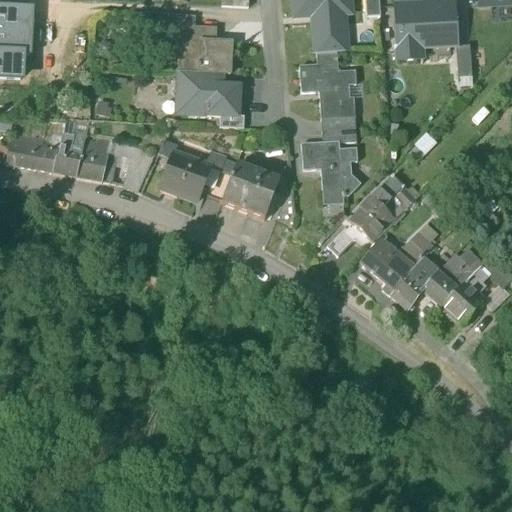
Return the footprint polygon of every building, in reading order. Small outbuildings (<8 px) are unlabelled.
[(293,0),(296,25),(314,24),(316,61),(335,60),(333,28),(342,27),(341,13),(349,12),(347,0),(293,0)] [(378,0),(364,0),(366,21),(380,20),(378,0)] [(511,0),(476,0),(477,12),(511,10),(511,0)] [(62,27),(61,1),(39,2),(39,28),(62,27)] [(247,3),(232,2),(232,12),(247,13),(247,3)] [(456,7),(393,11),(397,68),(422,66),(422,53),(458,51),(456,7)] [(0,60),(20,62),(28,62),(30,15),(0,13),(0,60)] [(194,21),(163,20),(162,34),(169,34),(193,35),(194,34),(194,21)] [(230,49),(210,48),(211,35),(194,34),(193,35),(169,34),(167,66),(183,66),(182,79),(218,81),(228,81),(230,49)] [(469,51),(456,52),(458,84),(472,83),(469,51)] [(0,85),(19,87),(20,62),(0,60),(0,85)] [(335,60),(316,61),(317,74),(299,75),(301,102),(319,101),(321,130),(340,129),(339,109),(348,108),(347,93),(354,92),(353,80),(337,81),(335,60)] [(239,94),(217,93),(218,81),(182,79),(177,79),(175,111),(191,111),(190,125),(218,126),(237,127),(237,125),(239,94)] [(237,127),(218,126),(217,139),(242,140),(243,125),(237,125),(237,127)] [(340,129),(321,130),(322,141),(345,140),(344,128),(340,129)] [(11,142),(0,140),(0,159),(7,161),(11,142)] [(64,145),(44,140),(42,148),(40,156),(60,160),(62,151),(64,145)] [(345,140),(322,141),(322,153),(338,152),(346,152),(345,140)] [(42,148),(11,141),(11,142),(7,161),(5,173),(35,178),(40,156),(42,148)] [(96,155),(82,152),(81,156),(82,156),(81,162),(75,186),(100,191),(101,190),(107,161),(106,161),(109,150),(97,149),(96,155)] [(140,160),(123,153),(109,150),(106,161),(107,161),(116,163),(130,166),(127,174),(144,182),(150,167),(139,163),(140,160)] [(60,160),(58,167),(54,166),(51,181),(75,186),(81,162),(71,160),(72,155),(62,151),(60,160)] [(322,153),(301,154),(303,182),(321,180),(323,210),(343,209),(341,188),(350,188),(350,186),(349,173),(356,172),(355,158),(338,159),(338,152),(322,153)] [(60,160),(40,156),(35,178),(51,181),(54,166),(58,167),(60,160)] [(107,161),(101,190),(110,192),(116,163),(107,161)] [(208,177),(173,163),(159,200),(195,213),(198,203),(208,178),(208,177)] [(144,182),(127,174),(126,180),(122,195),(135,201),(144,182)] [(278,193),(235,174),(230,186),(220,212),(263,230),(278,193)] [(230,186),(208,178),(198,203),(220,212),(230,186)] [(391,185),(349,230),(360,241),(372,252),(395,229),(388,222),(391,219),(393,221),(399,214),(404,219),(414,208),(391,185)] [(350,188),(341,188),(343,209),(348,208),(360,194),(350,186),(350,188)] [(343,236),(326,255),(337,265),(355,246),(343,236)] [(372,252),(360,241),(355,246),(367,258),(372,252)] [(430,255),(415,241),(405,252),(416,262),(420,265),(430,255)] [(412,275),(380,251),(361,272),(385,293),(381,298),(389,304),(405,284),(412,275)] [(458,266),(454,263),(436,280),(456,298),(463,291),(478,275),(481,273),(465,258),(458,266)] [(511,285),(489,264),(481,273),(478,275),(486,283),(498,294),(501,296),(511,285)] [(412,275),(405,284),(422,300),(436,280),(420,265),(417,269),(412,275)] [(478,275),(463,291),(468,296),(476,288),(479,291),(486,283),(478,275)] [(456,298),(436,280),(422,300),(421,301),(438,316),(456,298)] [(405,284),(389,304),(407,319),(421,301),(422,300),(405,284)] [(456,298),(438,316),(459,335),(482,311),(483,310),(468,296),(463,291),(456,298)] [(483,310),(482,311),(491,320),(508,303),(501,296),(498,294),(483,310)]
